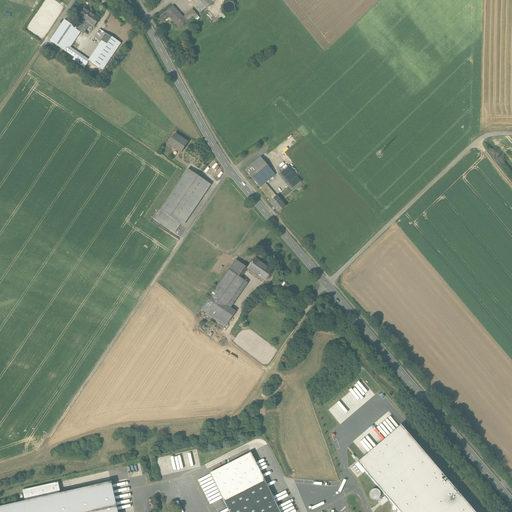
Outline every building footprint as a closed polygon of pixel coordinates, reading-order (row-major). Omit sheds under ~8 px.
[(214,0),(192,0),(199,7),(196,9),(200,13),(214,0)] [(172,6),(165,13),(158,19),(162,23),(170,17),(178,26),(177,27),(179,29),(193,16),(195,19),(195,18),(191,14),(186,17),(185,16),(186,16),(185,16),(183,18),(172,6)] [(90,13),(83,8),(83,9),(78,17),(79,16),(81,17),(81,19),(84,21),(90,13)] [(94,16),(90,13),(84,21),(80,27),(83,29),(84,30),(89,24),(93,27),(94,27),(99,19),(98,19),(98,20),(94,17),(94,16)] [(67,23),(64,20),(50,41),(62,49),(65,44),(70,48),(80,33),(75,30),(76,28),(67,23)] [(120,44),(99,30),(95,36),(97,37),(97,39),(101,42),(88,61),(103,70),(120,44)] [(86,59),(70,48),(65,44),(62,49),(83,64),(86,59)] [(187,143),(175,135),(168,145),(180,153),(187,143)] [(260,158),(245,171),(260,188),(264,184),(275,175),(260,158)] [(301,182),(288,166),(280,173),(290,185),(289,187),(291,190),(301,182)] [(187,169),(159,211),(168,217),(180,225),(208,183),(187,169)] [(268,189),(264,184),(260,188),(259,188),(267,198),(268,198),(271,201),(275,198),(274,197),(273,198),(270,195),(272,194),(268,189)] [(271,201),(269,203),(278,213),(280,211),(285,207),(276,197),(275,198),(271,201)] [(180,225),(168,217),(159,211),(154,219),(175,233),(180,225)] [(271,271),(254,259),(247,269),(254,273),(264,281),(271,271)] [(247,269),(235,260),(228,270),(241,279),(247,269)] [(228,270),(222,279),(200,311),(212,319),(225,328),(235,312),(227,307),(245,282),(241,279),(228,270)] [(246,291),(246,292),(252,285),(247,281),(240,291),(244,294),(246,291)] [(354,399),(349,392),(340,398),(347,410),(352,406),(350,402),(354,399)] [(398,511),(475,511),(401,425),(357,463),(398,511)] [(180,452),(184,465),(194,463),(190,450),(180,452)] [(280,511),(250,453),(209,474),(228,511),(280,511)] [(25,502),(0,507),(0,511),(117,511),(111,483),(60,494),(58,483),(22,491),(25,502)]
